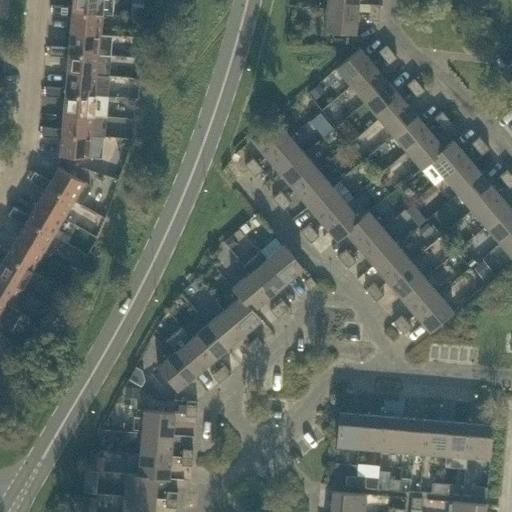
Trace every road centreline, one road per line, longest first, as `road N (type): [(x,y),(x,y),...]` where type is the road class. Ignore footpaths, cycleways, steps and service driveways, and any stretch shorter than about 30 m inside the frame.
road 1 (tertiary): [(12,510),(165,235),(248,0)]
road 2 (residential): [(261,455),(213,400),(222,384),(322,302),(360,300)]
road 3 (residential): [(36,0),(22,156),(0,194)]
road 4 (residential): [(360,300),(330,266),(307,255),(244,179)]
road 5 (residential): [(261,455),(304,421),(336,378),(383,379)]
road 6 (residential): [(511,388),(383,379)]
road 7 (residential): [(511,157),(425,62)]
